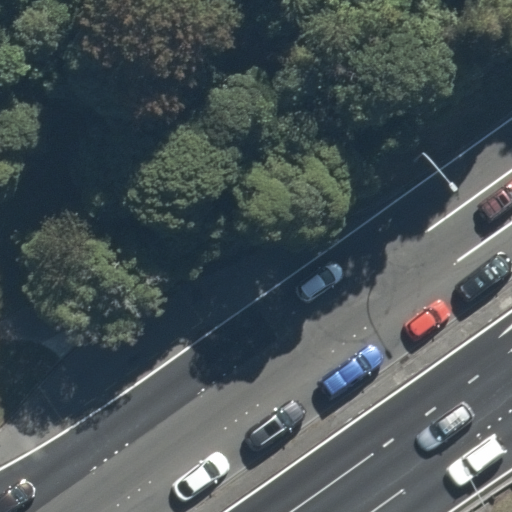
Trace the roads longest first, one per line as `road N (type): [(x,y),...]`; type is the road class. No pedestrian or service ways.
road 1 (trunk): [(44,511),(511,179)]
road 2 (trunk): [(511,385),(334,511)]
